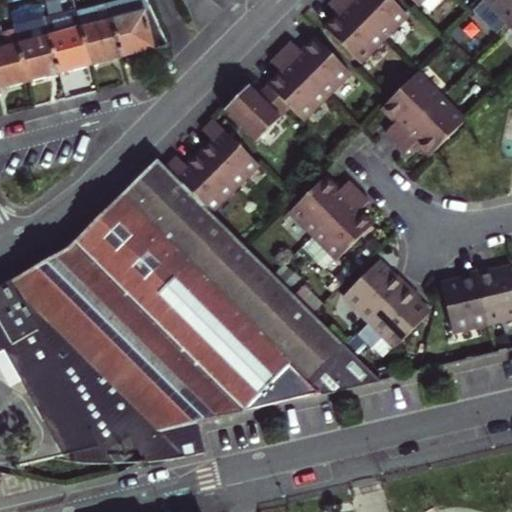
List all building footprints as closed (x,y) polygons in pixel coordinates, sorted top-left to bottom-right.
[(171,48),(148,0),(131,0),(111,5),(124,59),(146,54),(171,48)] [(364,63),(388,39),(348,0),(339,0),(334,5),(344,15),(338,21),(330,29),(364,63)] [(348,0),(388,39),(411,16),(395,0),(348,0)] [(500,38),(511,25),(511,0),(484,0),(473,12),(500,38)] [(124,59),(111,5),(77,14),(78,18),(81,29),(91,68),(106,64),(124,59)] [(81,29),(78,18),(47,26),(50,37),(81,29)] [(50,37),(47,26),(16,34),(19,45),(50,37)] [(0,90),(10,88),(28,84),(19,45),(16,34),(15,31),(1,34),(0,29),(0,90)] [(81,29),(50,37),(60,76),(75,72),(91,68),(81,29)] [(43,80),(60,76),(50,37),(19,45),(28,84),(43,80)] [(286,54),(330,97),(354,73),(319,39),(312,46),(305,53),(296,44),(286,54)] [(330,97),(286,54),(276,64),(285,73),(278,80),(271,87),(294,110),(306,121),(330,97)] [(400,138),(444,94),(418,69),(389,97),(382,104),(389,111),(397,118),(389,128),(400,138)] [(294,110),(271,87),(266,92),(262,97),(254,88),(229,112),(260,144),(294,110)] [(444,94),(400,138),(410,148),(418,140),(424,145),(434,154),(469,118),(444,94)] [(203,155),(237,189),(260,166),(217,123),(206,135),(214,143),(209,148),(203,155)] [(237,189),(203,155),(196,162),(188,169),(180,160),(169,171),(213,214),(237,189)] [(74,248),(12,284),(163,435),(197,427),(212,423),(382,382),(213,214),(169,171),(160,162),(116,206),(74,248)] [(290,208),(314,231),(357,188),(347,178),(336,188),(328,180),(323,176),(290,208)] [(366,197),(357,188),(314,231),(338,255),(371,222),(364,215),(356,207),(366,197)] [(371,323),(409,285),(400,276),(397,279),(390,271),(381,262),(345,297),(371,323)] [(511,320),(511,269),(506,271),(495,274),(494,270),(478,274),(491,325),(511,320)] [(491,325),(478,274),(465,278),(466,281),(458,283),(443,286),(455,334),(491,325)] [(163,435),(12,284),(0,290),(0,358),(6,355),(23,385),(67,458),(77,456),(79,465),(95,466),(118,467),(107,448),(130,437),(145,466),(165,464),(186,460),(194,458),(204,456),(197,427),(163,435)] [(384,336),(395,348),(431,313),(422,304),(415,298),(418,295),(409,285),(371,323),(359,334),(373,348),(384,336)] [(23,385),(6,355),(0,358),(0,368),(1,368),(13,390),(23,385)] [(382,365),(380,375),(390,377),(392,367),(382,365)]
